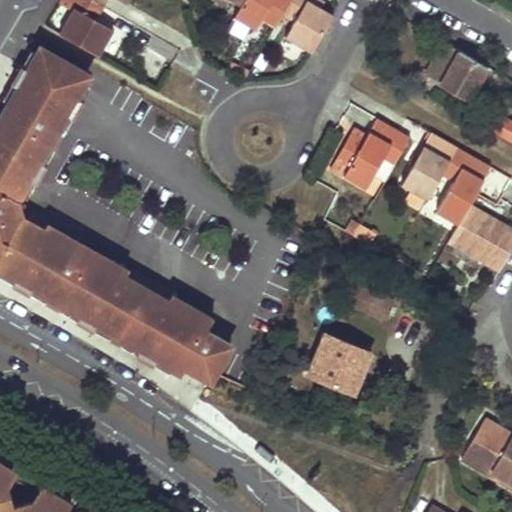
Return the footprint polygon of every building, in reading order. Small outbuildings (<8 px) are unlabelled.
[(59,0),(74,7),(59,33),(98,56),(112,29),(95,20),(88,16),(96,3),(90,0),(59,0)] [(288,0),(242,0),(240,5),(233,16),(255,29),(261,18),(266,11),(274,16),(270,23),(274,25),(282,12),(288,0)] [(308,0),(288,0),(282,12),(298,21),(287,38),(311,52),(332,15),(322,9),(308,1),(308,0)] [(325,3),(320,0),(308,0),(308,1),(322,9),(325,3)] [(88,16),(95,20),(102,7),(96,3),(88,16)] [(266,11),(261,18),(270,23),(274,16),(266,11)] [(440,83),(468,99),(487,67),(459,51),(432,36),(426,46),(437,53),(432,62),(425,74),(440,83)] [(92,79),(39,49),(35,55),(32,61),(5,108),(15,113),(11,120),(1,115),(0,116),(0,268),(44,294),(51,283),(57,287),(51,298),(173,366),(182,372),(185,365),(188,358),(196,363),(193,370),(209,378),(228,345),(201,330),(208,317),(29,214),(25,221),(20,218),(15,198),(18,193),(25,197),(53,147),(33,136),(41,122),(61,132),(83,95),(92,79)] [(0,277),(170,373),(173,366),(51,298),(44,294),(0,268),(0,116),(1,115),(5,108),(32,61),(35,55),(29,51),(25,58),(0,101),(0,277)] [(248,72),(231,62),(227,70),(244,80),(248,72)] [(15,113),(5,108),(1,115),(11,120),(15,113)] [(511,123),(500,117),(492,133),(511,143),(511,123)] [(383,182),(409,138),(398,131),(376,118),(366,135),(363,140),(350,133),(334,160),(347,167),(342,175),(365,188),(372,175),(383,182)] [(53,147),(61,132),(41,122),(33,136),(53,147)] [(350,133),(363,140),(366,135),(353,128),(350,133)] [(441,174),(456,148),(429,132),(400,185),(427,199),(441,174)] [(474,193),(489,166),(456,148),(441,174),(453,181),(435,211),(457,224),(468,203),(474,193)] [(342,175),(347,167),(334,160),(330,167),(342,175)] [(495,218),(468,203),(457,224),(446,242),(486,265),(492,254),(505,261),(511,246),(511,228),(507,225),(503,231),(491,224),(495,218)] [(507,225),(495,218),(491,224),(503,231),(507,225)] [(492,254),(486,265),(498,272),(505,261),(492,254)] [(51,283),(44,294),(51,298),(57,287),(51,283)] [(383,319),(390,301),(352,285),(345,303),(383,319)] [(324,334),(308,374),(353,391),(369,353),(324,334)] [(185,365),(193,370),(196,363),(188,358),(185,365)] [(511,434),(511,436),(484,419),(461,458),(489,475),(492,471),(511,482),(511,434)] [(511,482),(492,471),(489,475),(511,488),(511,482)] [(83,511),(82,511),(81,511),(64,511),(69,503),(54,494),(46,508),(33,500),(32,502),(14,506),(11,505),(0,498),(0,494),(6,484),(0,480),(0,511),(83,511)]
